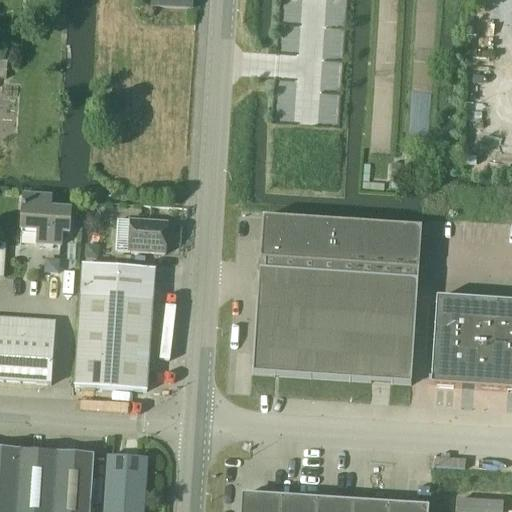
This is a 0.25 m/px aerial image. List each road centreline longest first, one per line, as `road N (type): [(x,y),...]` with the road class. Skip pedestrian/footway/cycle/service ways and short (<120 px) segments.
road 1 (tertiary): [(194,424),(222,0)]
road 2 (residential): [(511,445),(194,424)]
road 3 (unknown): [(419,439),(433,313),(461,294),(506,300)]
road 4 (unclassified): [(0,412),(194,424)]
